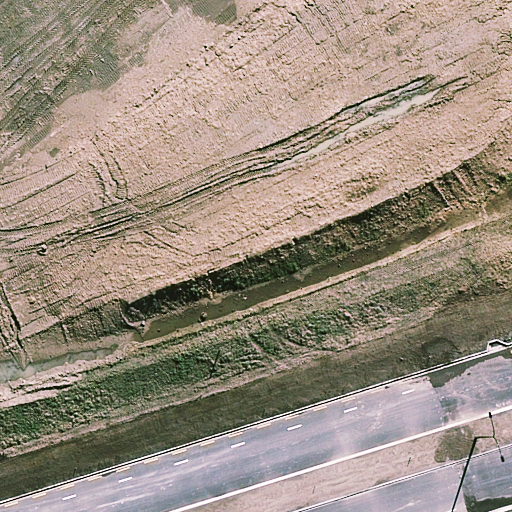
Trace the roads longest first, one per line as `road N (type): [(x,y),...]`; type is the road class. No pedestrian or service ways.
road 1 (secondary): [(73,511),(511,370)]
road 2 (secondary): [(511,472),(387,511)]
